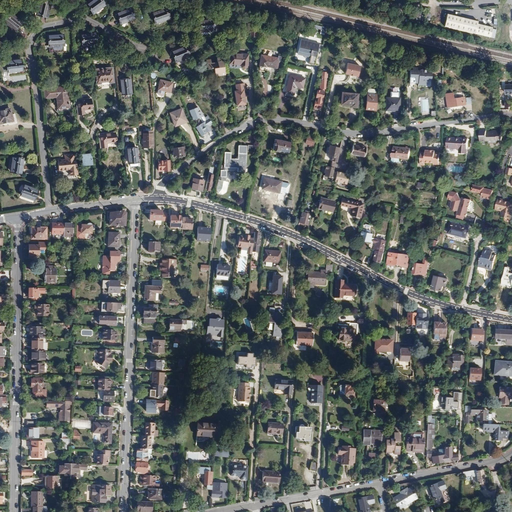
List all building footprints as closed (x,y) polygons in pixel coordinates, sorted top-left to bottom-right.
[(41,15),(47,17),(50,3),(40,0),(37,14),(41,15)] [(93,13),(105,5),(101,0),(93,0),(87,5),(90,9),(93,13)] [(121,23),(134,18),(130,8),(117,13),(118,16),(121,23)] [(156,23),(170,18),(166,8),(153,13),(154,18),(156,23)] [(397,20),(398,9),(394,9),(394,11),(390,11),(389,17),(393,18),(392,20),(397,20)] [(4,21),(16,30),(19,26),(22,22),(11,13),(4,21)] [(446,26),(496,36),(497,27),(494,26),(494,25),(479,22),(479,20),(448,14),(446,26)] [(201,32),(215,30),(214,20),(200,21),(201,25),(201,32)] [(83,46),(97,43),(95,33),(90,34),(81,35),(83,46)] [(63,45),(62,35),(54,35),(48,36),(49,46),(50,53),(63,52),(63,45)] [(319,44),(300,39),(297,53),(310,56),(310,55),(316,56),(319,44)] [(176,61),(189,56),(186,46),(172,52),(174,55),(176,61)] [(248,55),(230,53),(230,64),(237,64),(240,64),(241,66),(242,67),(243,68),(244,68),(245,68),(246,68),(247,67),(248,66),(248,55)] [(261,55),(259,66),(263,66),(266,67),(266,66),(276,68),(277,68),(278,61),(278,60),(277,60),(278,58),(261,55)] [(225,74),(223,58),(217,59),(218,63),(212,64),(212,62),(207,63),(208,68),(212,68),(212,69),(215,71),(215,76),(219,75),(225,74)] [(8,71),(22,70),(21,65),(21,60),(7,61),(8,71)] [(360,66),(347,63),(344,74),(357,77),(360,66)] [(95,69),(96,84),(101,84),(101,82),(109,81),(109,83),(114,82),(112,67),(109,68),(95,69)] [(418,83),(426,84),(426,81),(427,79),(431,79),(431,72),(426,72),(426,70),(420,69),(420,70),(417,70),(417,67),(412,67),(412,70),(410,70),(410,80),(412,80),(414,80),(418,80),(418,83)] [(322,74),(322,76),(322,79),(321,79),(319,86),(318,86),(313,107),(318,108),(320,108),(324,91),(324,89),(326,89),(326,80),(327,80),(327,76),(326,76),(326,75),(322,74)] [(289,75),(285,93),(294,95),(296,86),(303,88),(305,79),(289,75)] [(122,94),(131,93),(129,79),(121,80),(122,94)] [(164,91),(170,93),(171,88),(173,83),(160,80),(158,90),(159,90),(164,91)] [(242,84),(232,85),(232,91),(234,91),(236,105),(245,104),(242,84)] [(66,86),(44,89),(45,98),(57,97),(58,108),(69,107),(68,97),(66,86)] [(342,92),(341,104),(345,104),(351,105),(350,106),(356,107),(357,94),(342,92)] [(367,94),(365,109),(374,110),(375,110),(376,95),(372,94),(368,94),(367,94)] [(465,100),(464,97),(453,99),(452,95),(446,96),(447,107),(455,106),(463,105),(462,100),(465,100)] [(71,97),(68,97),(69,107),(58,108),(58,112),(72,110),(71,97)] [(386,97),(386,110),(393,110),(399,111),(399,98),(386,97)] [(76,100),(78,115),(84,114),(84,110),(92,109),(91,98),(76,100)] [(201,105),(188,110),(192,120),(199,117),(201,123),(195,127),(201,137),(215,128),(201,105)] [(170,113),(175,126),(187,122),(182,108),(170,113)] [(0,110),(0,123),(3,122),(8,121),(12,120),(11,114),(10,111),(10,109),(0,110)] [(15,114),(11,114),(12,120),(8,121),(3,122),(3,125),(8,123),(8,125),(17,123),(15,114)] [(480,141),(488,141),(488,143),(497,143),(497,141),(502,140),(501,131),(493,132),(486,132),(486,130),(480,130),(480,141)] [(116,132),(99,134),(100,148),(103,148),(107,147),(106,143),(117,142),(116,132)] [(143,133),(143,147),(153,147),(153,133),(143,133)] [(307,136),(305,143),(309,144),(313,145),(315,139),(307,136)] [(457,138),(447,138),(446,148),(459,149),(459,153),(467,153),(467,139),(457,138)] [(280,140),(275,139),(273,149),(279,150),(282,150),(282,152),(288,154),(290,142),(280,140)] [(351,153),(364,156),(366,148),(360,146),(353,144),(351,153)] [(247,146),(239,145),(238,159),(231,158),(231,152),(225,152),(223,170),(221,170),(220,177),(219,176),(218,180),(226,181),(226,177),(226,171),(227,170),(228,167),(238,168),(237,171),(240,172),(245,172),(247,146)] [(340,147),(329,145),(327,155),(332,156),(329,166),(325,165),(323,172),(324,172),(324,176),(335,179),(334,181),(346,184),(349,174),(337,171),(336,172),(333,171),(335,162),(336,162),(340,147)] [(182,156),(186,156),(185,146),(173,148),(174,157),(182,156)] [(410,149),(393,147),(393,153),(392,154),(391,156),(392,157),(392,160),(393,162),(400,163),(401,162),(401,158),(402,158),(405,158),(405,159),(409,159),(410,149)] [(134,162),(138,162),(136,148),(128,149),(129,163),(134,162)] [(421,152),(420,165),(425,165),(425,163),(433,163),(433,164),(439,165),(439,164),(439,159),(440,152),(434,152),(435,151),(425,150),(425,152),(421,152)] [(65,160),(58,161),(59,171),(69,169),(70,176),(73,175),(78,175),(76,159),(75,159),(75,154),(65,155),(65,160)] [(91,154),(81,155),(82,165),(88,164),(92,164),(91,154)] [(22,164),(23,159),(13,157),(11,171),(21,173),(22,164)] [(167,171),(170,171),(169,160),(158,161),(158,170),(164,169),(165,171),(167,171)] [(196,189),(202,191),(204,180),(193,178),(191,188),(196,189)] [(281,182),(264,178),(262,187),(270,189),(269,191),(272,191),(279,193),(281,182)] [(226,181),(218,180),(216,190),(218,193),(222,194),(226,192),(228,182),(226,181)] [(21,195),(34,199),(37,190),(24,185),(21,195)] [(484,187),(473,185),(472,191),(483,193),(484,187)] [(456,192),(450,190),(448,199),(450,200),(452,202),(451,209),(459,211),(458,214),(468,216),(472,199),(462,196),(461,199),(456,192)] [(335,201),(320,198),(318,208),(325,209),(332,211),(335,201)] [(364,204),(341,198),(340,205),(351,207),(349,214),(353,215),(360,217),(364,204)] [(511,217),(511,202),(509,204),(504,202),(505,201),(505,200),(498,198),(495,209),(502,211),(501,216),(504,217),(511,219),(511,217)] [(149,220),(167,221),(167,213),(162,213),(162,211),(150,210),(150,215),(149,220)] [(308,224),(311,214),(308,213),(309,211),(305,210),(304,212),(302,211),(299,222),(304,223),(308,224)] [(109,225),(125,226),(126,219),(126,213),(123,211),(116,212),(110,213),(109,225)] [(170,216),(170,227),(180,227),(181,218),(181,216),(175,216),(170,216)] [(187,219),(181,218),(180,227),(180,229),(191,229),(192,219),(187,219)] [(470,226),(452,222),(449,233),(448,238),(459,240),(466,242),(467,238),(470,227),(470,226)] [(63,234),(63,237),(72,237),(73,223),(67,224),(63,224),(63,228),(63,234)] [(52,224),(52,234),(63,234),(63,228),(63,224),(58,224),(52,224)] [(82,225),(76,225),(76,238),(85,238),(85,233),(92,234),(92,225),(92,224),(91,224),(90,224),(90,225),(85,225),(82,225)] [(477,228),(470,227),(467,238),(474,239),(477,228)] [(31,228),(31,239),(46,239),(46,229),(42,229),(42,228),(37,228),(31,228)] [(204,240),(209,241),(210,231),(205,231),(205,229),(203,228),(198,228),(197,240),(202,240),(202,241),(204,242),(204,240)] [(253,238),(252,254),(251,256),(257,256),(257,252),(260,233),(257,233),(254,232),(253,238)] [(382,262),(386,241),(373,238),(373,234),(364,232),(363,240),(371,242),(376,243),(375,250),(377,250),(374,260),(382,262)] [(109,233),(108,247),(119,247),(119,239),(119,233),(109,233)] [(252,254),(253,238),(249,238),(249,236),(247,236),(245,236),(245,238),(239,238),(238,246),(241,247),(241,251),(247,252),(247,254),(252,254)] [(159,252),(159,243),(148,242),(148,246),(148,251),(159,252)] [(29,245),(29,256),(34,256),(34,255),(39,255),(39,253),(45,253),(45,246),(38,245),(29,245)] [(264,261),(279,263),(280,252),(273,251),(265,250),(264,261)] [(479,267),(486,268),(487,267),(493,269),(496,255),(493,254),(493,252),(484,250),(483,256),(481,256),(479,267)] [(103,258),(103,272),(104,274),(109,274),(110,271),(114,271),(115,264),(118,264),(118,262),(119,262),(119,258),(119,252),(110,252),(110,256),(105,256),(103,258)] [(400,254),(390,252),(388,265),(391,266),(395,266),(395,264),(399,264),(400,254)] [(410,255),(400,254),(399,264),(402,265),(402,267),(405,267),(409,268),(410,255)] [(427,274),(429,257),(425,257),(424,264),(416,263),(414,272),(420,273),(427,274)] [(176,260),(163,259),(162,264),(162,266),(160,266),(160,268),(160,271),(163,271),(162,277),(173,278),(173,266),(175,266),(176,260)] [(216,275),(229,277),(230,266),(224,265),(217,265),(216,275)] [(511,289),(511,288),(511,273),(510,273),(511,268),(505,267),(502,285),(504,285),(508,286),(507,288),(511,289)] [(56,282),(56,269),(46,269),(45,269),(45,275),(44,282),(56,282)] [(308,270),(307,287),(313,288),(313,285),(324,285),(325,271),(321,270),(321,273),(316,272),(311,272),(311,270),(308,270)] [(282,276),(271,276),(271,295),(281,295),(282,276)] [(436,276),(433,288),(438,289),(443,291),(444,286),(447,286),(448,279),(436,276)] [(144,293),(144,298),(147,298),(146,301),(155,301),(155,293),(161,293),(162,281),(152,280),(152,286),(145,286),(144,293)] [(109,281),(108,293),(112,293),(112,296),(119,296),(119,288),(119,281),(109,281)] [(344,281),(335,281),(334,298),(342,299),(343,296),(355,296),(355,285),(347,285),(344,285),(344,281)] [(30,298),(38,298),(38,288),(28,288),(28,292),(28,298),(30,298)] [(274,323),(273,336),(281,337),(282,326),(278,326),(279,313),(276,313),(274,313),(275,302),(270,302),(269,312),(263,312),(262,323),(268,324),(268,322),(274,323)] [(106,307),(106,312),(116,312),(116,309),(120,310),(121,306),(121,303),(107,303),(106,307)] [(36,312),(36,317),(49,317),(49,304),(36,304),(36,308),(36,312)] [(154,319),(155,319),(155,309),(157,309),(158,305),(149,305),(149,309),(143,309),(143,313),(143,318),(144,318),(154,319)] [(407,313),(407,325),(415,325),(416,314),(411,314),(407,313)] [(420,314),(416,314),(415,325),(415,328),(426,329),(427,314),(420,314)] [(117,317),(106,317),(106,325),(115,326),(115,321),(117,321),(117,319),(117,317)] [(248,334),(253,332),(249,317),(243,319),(248,334)] [(169,331),(181,332),(181,324),(181,320),(169,319),(169,325),(169,331)] [(209,326),(207,326),(207,334),(214,335),(214,333),(219,333),(218,335),(218,337),(222,337),(224,321),(216,320),(216,319),(209,319),(209,326)] [(438,335),(438,338),(445,338),(446,322),(432,322),(432,335),(438,335)] [(29,330),(29,335),(31,335),(31,338),(42,338),(44,338),(44,335),(42,335),(42,327),(29,327),(29,330)] [(339,340),(354,341),(355,330),(350,329),(345,329),(345,327),(341,327),(341,329),(340,329),(339,340)] [(482,342),(483,329),(470,329),(470,341),(482,342)] [(103,340),(117,340),(117,335),(117,332),(112,332),(112,330),(103,330),(103,340)] [(511,330),(495,330),(495,344),(501,346),(502,343),(506,344),(511,344),(511,330)] [(304,333),(296,332),(296,345),(312,346),(313,333),(304,333)] [(163,337),(152,337),(152,342),(152,346),(163,347),(163,337)] [(31,343),(31,351),(32,351),(42,351),(42,338),(31,338),(31,343)] [(375,351),(392,352),(392,340),(383,340),(375,340),(375,351)] [(111,351),(99,350),(99,355),(100,355),(100,359),(97,363),(98,364),(98,365),(100,367),(102,367),(106,369),(110,362),(112,362),(112,358),(112,355),(110,354),(111,351)] [(31,358),(31,361),(45,361),(45,351),(42,351),(32,351),(32,355),(31,355),(31,358)] [(251,354),(246,354),(245,358),(237,357),(236,365),(244,365),(244,368),(250,369),(250,366),(253,366),(254,358),(251,358),(251,354)] [(452,369),(460,369),(460,365),(460,357),(464,357),(464,355),(460,355),(456,355),(452,355),(452,357),(447,357),(447,368),(452,368),(452,369)] [(161,360),(149,360),(149,366),(149,369),(161,370),(161,360)] [(511,363),(495,361),(494,374),(511,376),(511,370),(511,363)] [(43,363),(31,363),(31,368),(30,368),(30,370),(30,373),(43,373),(43,363)] [(468,368),(468,380),(480,381),(481,368),(468,368)] [(164,373),(152,372),(152,380),(152,385),(163,385),(164,373)] [(429,372),(428,380),(434,380),(434,383),(435,383),(435,387),(441,387),(441,372),(429,372)] [(104,390),(109,390),(110,383),(110,380),(108,379),(108,378),(100,377),(100,379),(98,379),(98,390),(104,390)] [(43,378),(33,378),(33,379),(31,379),(31,383),(31,387),(32,387),(32,392),(34,392),(34,396),(40,396),(40,397),(46,397),(46,390),(42,390),(42,387),(43,378)] [(292,381),(275,380),(274,389),(285,390),(284,394),(291,395),(292,381)] [(239,383),(238,398),(245,399),(249,399),(250,387),(249,387),(249,383),(239,383)] [(162,393),(163,385),(152,385),(152,389),(153,389),(153,393),(152,398),(165,398),(165,393),(162,393)] [(317,403),(321,403),(322,386),(312,385),(312,388),(311,403),(317,403)] [(353,395),(354,388),(349,388),(350,386),(340,385),(339,395),(344,395),(353,395)] [(507,388),(499,387),(498,398),(500,398),(500,404),(508,405),(508,397),(506,397),(507,392),(507,388)] [(103,401),(113,402),(113,395),(113,391),(104,391),(104,390),(98,390),(97,399),(100,399),(100,400),(103,401)] [(461,400),(462,393),(452,392),(452,398),(444,398),(444,409),(457,410),(457,400),(461,400)] [(155,406),(155,401),(144,400),(143,413),(154,414),(155,406)] [(373,412),(373,411),(380,411),(387,412),(388,400),(384,400),(384,401),(373,400),(369,400),(368,412),(373,412)] [(69,421),(69,404),(72,404),(72,401),(61,401),(61,403),(60,403),(60,413),(59,413),(59,416),(59,421),(69,421)] [(168,401),(155,401),(155,403),(155,406),(161,406),(161,410),(168,410),(168,401)] [(112,407),(99,407),(99,415),(112,416),(112,411),(112,407)] [(478,410),(470,410),(470,414),(476,414),(476,420),(483,420),(483,424),(491,425),(491,414),(490,414),(486,414),(486,410),(480,410),(480,411),(478,411),(478,410)] [(72,428),(91,428),(91,420),(72,420),(72,428)] [(111,424),(93,423),(93,433),(104,433),(103,443),(111,443),(111,431),(111,424)] [(151,436),(157,437),(157,430),(154,430),(154,423),(145,423),(145,430),(145,436),(151,436)] [(219,425),(197,423),(196,442),(203,442),(212,443),(212,441),(213,437),(218,437),(219,425)] [(282,424),(268,423),(267,433),(274,434),(282,435),(282,424)] [(483,424),(482,424),(482,430),(495,431),(495,441),(499,441),(502,441),(502,439),(507,439),(508,438),(508,431),(498,431),(498,425),(491,425),(483,424)] [(427,425),(426,457),(430,457),(431,450),(432,440),(433,440),(434,425),(431,425),(427,425)] [(310,427),(298,427),(298,432),(296,432),(295,439),(303,439),(303,441),(307,441),(310,441),(310,427)] [(29,434),(29,438),(38,438),(38,428),(27,428),(27,431),(27,434),(29,434)] [(363,444),(370,444),(370,443),(374,443),(381,444),(381,431),(363,430),(363,444)] [(62,433),(62,439),(59,439),(59,443),(62,443),(62,449),(67,449),(67,443),(68,443),(68,433),(62,433)] [(396,454),(399,454),(400,446),(396,446),(396,442),(400,442),(400,438),(399,438),(399,433),(394,433),(393,439),(390,439),(390,440),(386,440),(385,453),(391,453),(391,451),(394,451),(394,454),(396,454)] [(150,449),(151,436),(145,436),(142,436),(142,442),(141,449),(147,449),(150,449)] [(423,451),(423,438),(406,438),(406,451),(416,451),(423,451)] [(32,450),(31,458),(44,458),(44,442),(32,441),(32,450)] [(348,465),(348,463),(352,463),(354,463),(355,449),(350,448),(350,446),(342,446),(342,448),(338,447),(338,454),(341,455),(343,455),(343,460),(341,460),(341,465),(346,465),(348,465)] [(432,457),(433,464),(440,463),(457,460),(457,454),(451,455),(451,447),(445,447),(445,449),(445,455),(439,456),(432,457)] [(136,459),(136,460),(147,461),(147,454),(147,449),(141,449),(137,449),(137,455),(136,459)] [(108,455),(109,455),(109,452),(109,450),(99,450),(99,454),(97,454),(97,465),(107,466),(108,459),(108,455)] [(147,463),(136,463),(136,466),(136,472),(139,472),(139,474),(147,474),(147,463)] [(70,464),(64,464),(64,466),(59,466),(59,474),(63,474),(70,474),(70,464)] [(70,464),(70,479),(75,479),(76,478),(80,478),(80,474),(80,470),(86,470),(87,464),(78,464),(70,464)] [(247,466),(231,465),(230,476),(236,476),(241,476),(241,480),(246,480),(247,466)] [(482,470),(476,471),(476,470),(463,472),(463,475),(472,474),(473,477),(477,476),(478,484),(484,483),(482,470)] [(204,471),(204,485),(207,485),(207,489),(211,490),(212,490),(212,489),(213,472),(204,471)] [(280,472),(263,471),(262,482),(271,482),(279,483),(280,472)] [(152,476),(141,475),(141,479),(140,485),(148,485),(148,489),(158,489),(158,484),(154,484),(155,476),(152,476)] [(42,488),(57,489),(57,476),(42,476),(42,482),(42,488)] [(435,505),(444,501),(440,491),(446,489),(443,481),(428,486),(432,497),(435,505)] [(223,498),(226,499),(227,483),(223,483),(222,491),(221,491),(215,490),(215,489),(212,489),(212,490),(211,494),(211,497),(220,498),(223,498)] [(110,486),(92,485),(92,502),(105,502),(105,496),(110,496),(110,491),(110,486)] [(418,498),(412,488),(409,491),(408,489),(407,488),(400,492),(401,494),(401,495),(393,500),(398,508),(402,505),(403,506),(411,502),(418,498)] [(149,494),(149,500),(161,500),(162,489),(158,489),(148,489),(148,491),(148,494),(149,494)] [(32,498),(32,507),(33,507),(32,511),(42,511),(42,491),(32,491),(32,494),(31,498),(32,498)] [(359,511),(369,511),(368,505),(374,503),(373,498),(372,495),(357,498),(359,511)] [(136,511),(151,511),(152,502),(137,501),(137,507),(136,511)]
